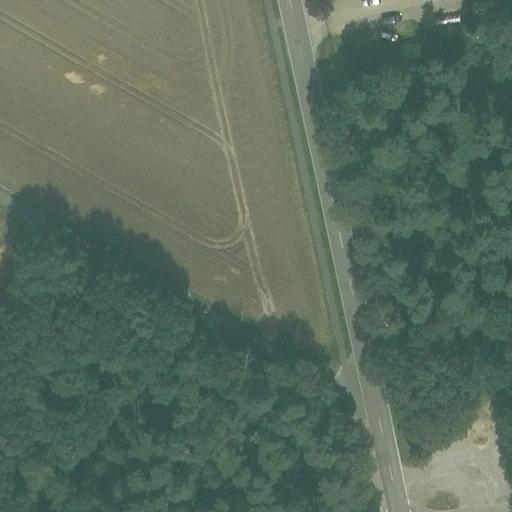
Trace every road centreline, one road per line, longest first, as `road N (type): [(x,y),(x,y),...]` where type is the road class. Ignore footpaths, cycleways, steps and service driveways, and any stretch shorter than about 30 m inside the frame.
road 1 (tertiary): [(285,0),(394,511)]
road 2 (track): [(388,485),(455,470),(482,482),(494,511)]
